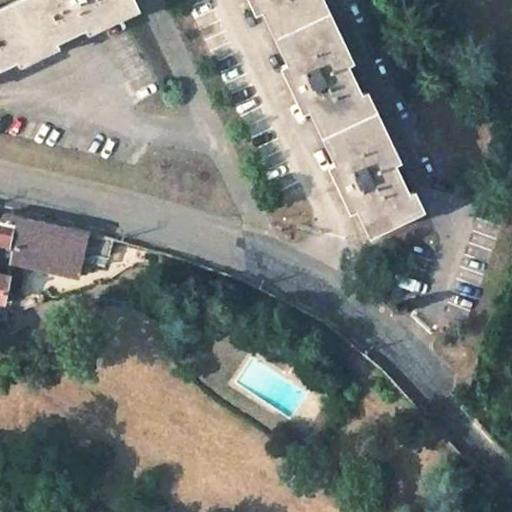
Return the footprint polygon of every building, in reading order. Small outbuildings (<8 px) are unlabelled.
[(0,67),(18,59),(58,40),(86,26),(89,32),(102,26),(99,21),(137,3),(135,0),(15,0),(0,7),(0,67)] [(354,62),(347,50),(342,52),(317,0),(252,0),(259,14),(264,12),(289,64),(284,66),(292,84),(305,112),(310,110),(335,164),(331,166),(339,183),(352,212),(358,210),(370,236),(419,212),(410,192),(396,164),(401,162),(395,150),(390,152),(362,93),(349,64),(354,62)] [(317,0),(342,52),(347,50),(323,0),(317,0)] [(99,21),(102,26),(140,7),(137,3),(99,21)] [(18,59),(20,64),(60,46),(58,40),(18,59)] [(390,152),(395,150),(367,91),(362,93),(390,152)] [(419,212),(425,210),(415,190),(410,192),(419,212)] [(0,301),(5,302),(11,276),(0,274),(0,242),(11,245),(17,217),(10,216),(6,215),(3,217),(1,222),(0,221),(0,301)] [(11,245),(16,246),(21,218),(17,217),(11,245)] [(16,246),(13,262),(79,276),(86,248),(90,231),(21,218),(16,246)] [(107,254),(111,237),(90,231),(86,248),(107,254)] [(330,390),(347,403),(354,393),(336,381),(330,390)]
